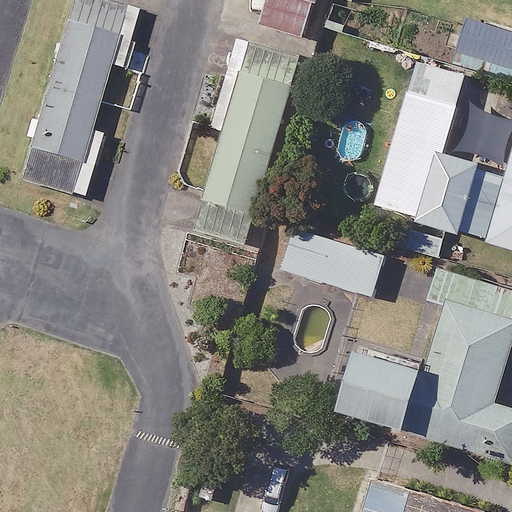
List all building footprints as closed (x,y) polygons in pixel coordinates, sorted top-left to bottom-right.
[(138,10),(98,0),(67,0),(21,180),(85,197),(102,132),(90,129),(107,63),(123,67),(138,10)] [(318,0),(262,0),(256,22),(307,37),(318,0)] [(511,32),(469,19),(455,62),(511,80),(511,32)] [(301,56),(239,38),(214,127),(226,130),(198,230),(248,244),(301,56)] [(458,103),(411,90),(396,144),(416,149),(397,216),(511,247),(511,157),(508,172),(445,154),(458,103)] [(387,252),(296,225),(282,270),(374,297),(387,252)] [(511,346),(511,289),(441,267),(431,299),(447,304),(409,430),(511,461),(511,405),(495,401),(511,346)] [(420,365),(357,347),(340,408),(402,426),(420,365)] [(489,511),(491,509),(374,477),(363,511),(489,511)]
